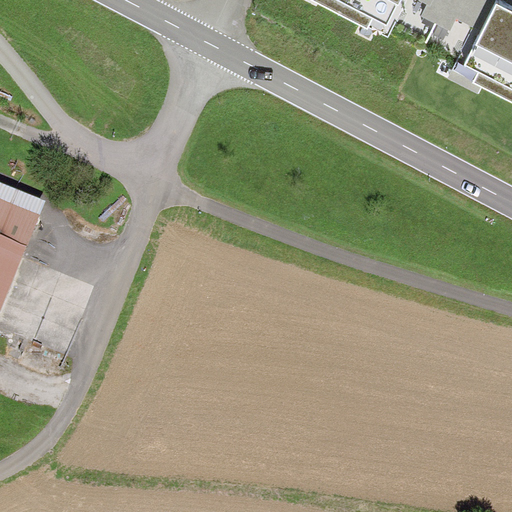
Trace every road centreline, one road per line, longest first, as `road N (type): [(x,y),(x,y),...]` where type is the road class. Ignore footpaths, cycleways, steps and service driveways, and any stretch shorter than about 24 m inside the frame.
road 1 (unclassified): [(161,179),(276,231),(511,309)]
road 2 (primary): [(211,42),(511,202)]
road 3 (unclassified): [(0,50),(89,148),(161,179)]
road 4 (unclassified): [(161,179),(96,355)]
road 5 (track): [(0,477),(50,442),(78,404),(96,355)]
road 6 (unclassified): [(211,42),(161,179)]
